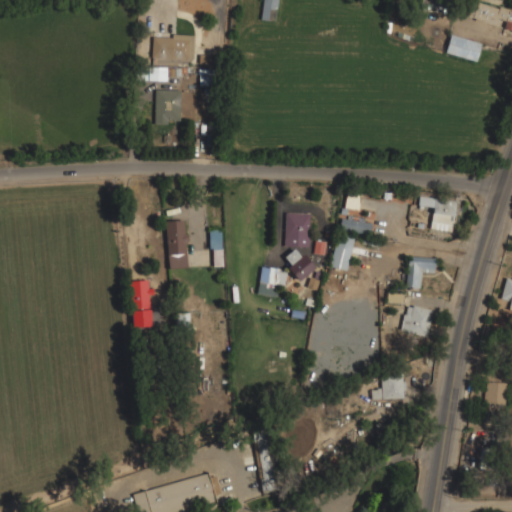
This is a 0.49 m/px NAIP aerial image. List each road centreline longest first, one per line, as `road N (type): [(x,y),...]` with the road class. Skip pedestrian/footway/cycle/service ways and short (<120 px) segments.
road 1 (residential): [(504,186),(159,169),(0,174)]
road 2 (secondary): [(511,163),(474,283),(432,511)]
